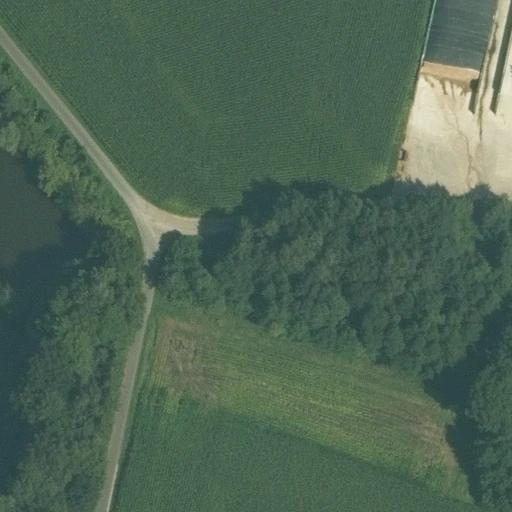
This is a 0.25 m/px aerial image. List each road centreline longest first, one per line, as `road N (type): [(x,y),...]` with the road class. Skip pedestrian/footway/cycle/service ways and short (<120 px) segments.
road 1 (residential): [(99,511),(155,240),(0,27)]
road 2 (track): [(155,240),(400,208),(511,170)]
